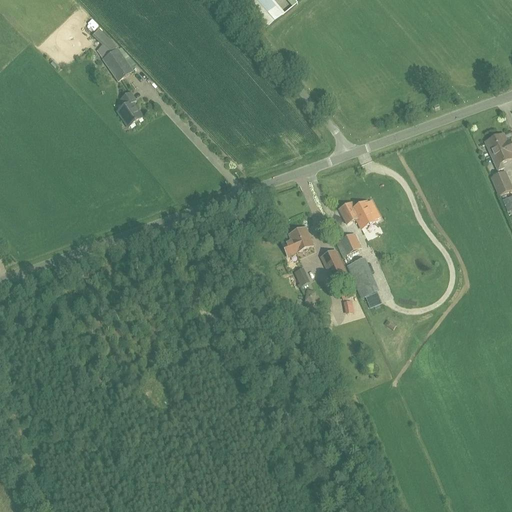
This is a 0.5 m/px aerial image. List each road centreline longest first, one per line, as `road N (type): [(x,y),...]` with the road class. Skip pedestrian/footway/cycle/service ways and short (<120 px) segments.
road 1 (unclassified): [(0,282),(352,155)]
road 2 (unclassified): [(352,155),(218,0)]
road 3 (unclassified): [(352,155),(511,96)]
